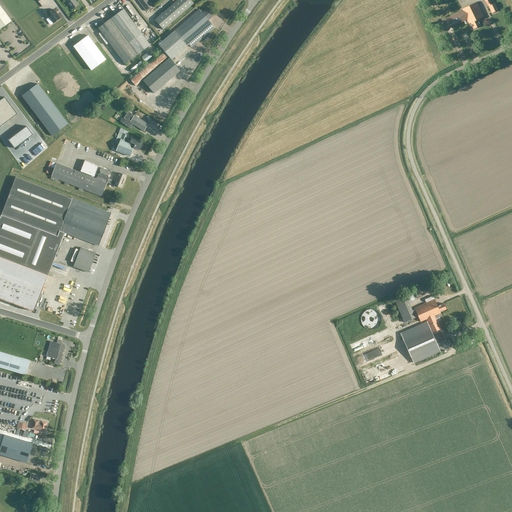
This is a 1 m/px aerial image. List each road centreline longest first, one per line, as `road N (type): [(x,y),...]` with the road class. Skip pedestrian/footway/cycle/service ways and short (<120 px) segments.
road 1 (unclassified): [(511,394),(408,148),(412,113),(430,86),(511,45)]
road 2 (unclassified): [(87,338),(152,169),(255,0)]
road 3 (unclassified): [(53,511),(87,338)]
road 4 (unclassified): [(0,80),(108,0)]
